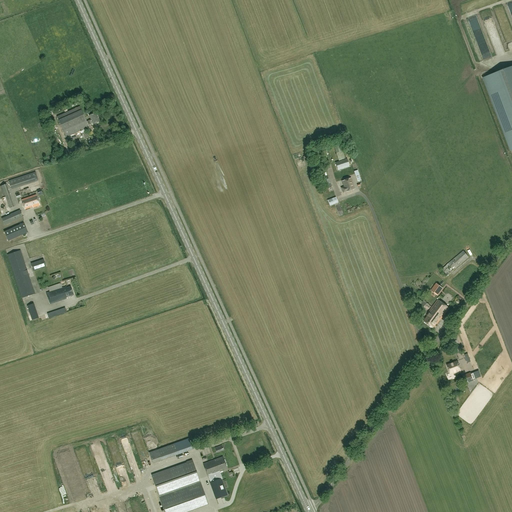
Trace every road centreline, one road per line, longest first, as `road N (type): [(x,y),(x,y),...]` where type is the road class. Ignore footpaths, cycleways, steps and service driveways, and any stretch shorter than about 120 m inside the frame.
road 1 (tertiary): [(308,511),(78,0)]
road 2 (unclassified): [(308,511),(511,238)]
road 3 (unknown): [(194,259),(49,309),(37,292)]
road 4 (unknown): [(165,192),(42,235),(32,232),(21,205)]
